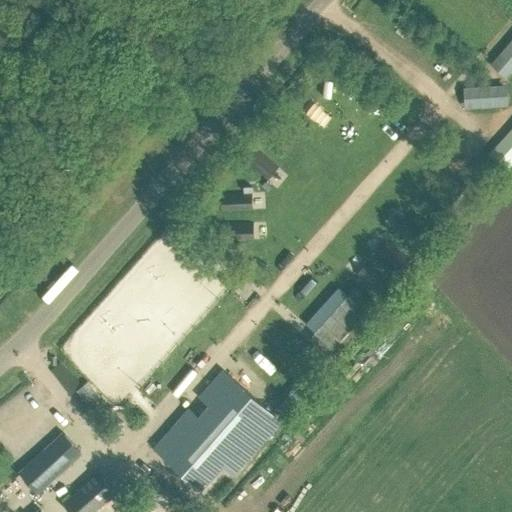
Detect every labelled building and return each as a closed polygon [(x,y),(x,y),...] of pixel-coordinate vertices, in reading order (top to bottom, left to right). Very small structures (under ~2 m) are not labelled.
[(511,96),(499,83),(486,96),(504,115),(511,106),(511,96)] [(320,116),(327,98),(316,93),(308,111),(320,116)] [(511,137),(488,157),(502,175),(511,167),(511,137)] [(230,213),(270,250),(289,230),(248,193),(230,213)] [(137,376),(162,363),(147,335),(123,348),(137,376)] [(271,411),(222,368),(198,396),(208,405),(198,416),(188,407),(153,447),(202,490),(223,466),(271,411)] [(88,381),(77,390),(90,405),(101,396),(88,381)] [(19,470),(39,492),(83,452),(63,430),(19,470)] [(97,471),(62,504),(69,511),(93,511),(116,492),(97,471)]
